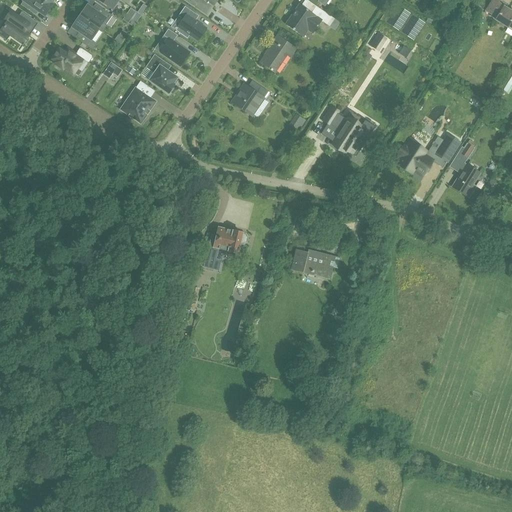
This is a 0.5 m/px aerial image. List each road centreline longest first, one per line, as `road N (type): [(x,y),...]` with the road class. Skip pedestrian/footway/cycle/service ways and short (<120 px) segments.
road 1 (unclassified): [(73,511),(157,253),(165,154)]
road 2 (residential): [(428,217),(319,187),(206,170),(165,154)]
road 3 (residential): [(165,154),(267,0)]
road 4 (residential): [(165,154),(26,68)]
